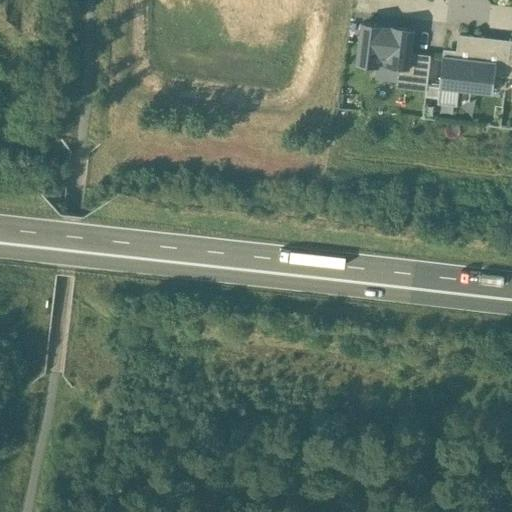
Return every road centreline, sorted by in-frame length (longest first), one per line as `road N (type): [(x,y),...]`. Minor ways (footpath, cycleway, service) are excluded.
road 1 (trunk): [(511,281),(0,223)]
road 2 (trunk): [(0,246),(511,304)]
